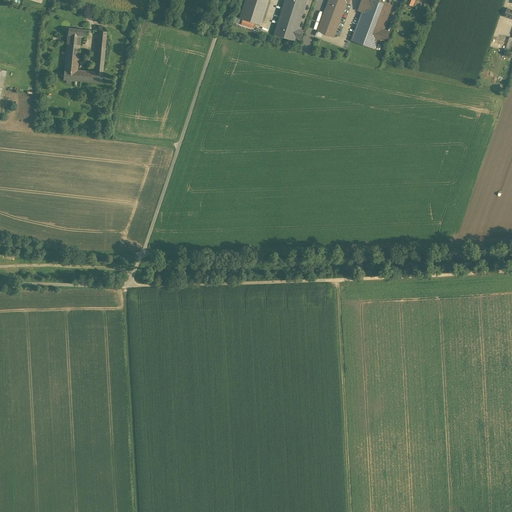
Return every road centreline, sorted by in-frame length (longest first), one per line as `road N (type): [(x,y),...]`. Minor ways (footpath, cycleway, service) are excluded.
road 1 (track): [(227,0),(128,285),(138,511)]
road 2 (track): [(0,241),(142,253),(511,241)]
road 3 (track): [(0,283),(511,270)]
road 4 (track): [(338,280),(349,511)]
road 5 (track): [(107,26),(122,38),(112,130),(178,145)]
